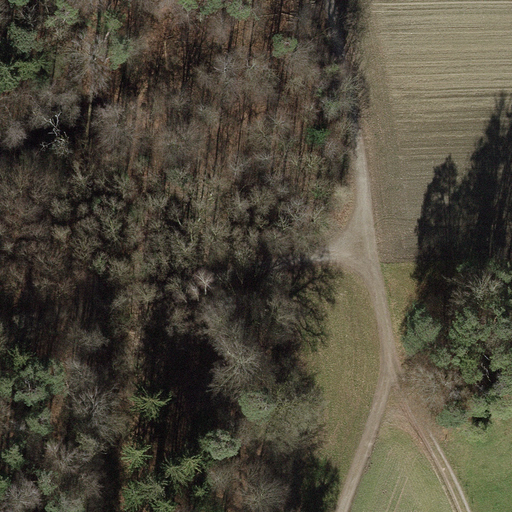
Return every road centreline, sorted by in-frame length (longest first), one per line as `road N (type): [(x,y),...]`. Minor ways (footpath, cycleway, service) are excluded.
road 1 (track): [(467,511),(399,369),(329,0)]
road 2 (track): [(370,248),(0,329)]
road 3 (track): [(399,369),(344,511)]
